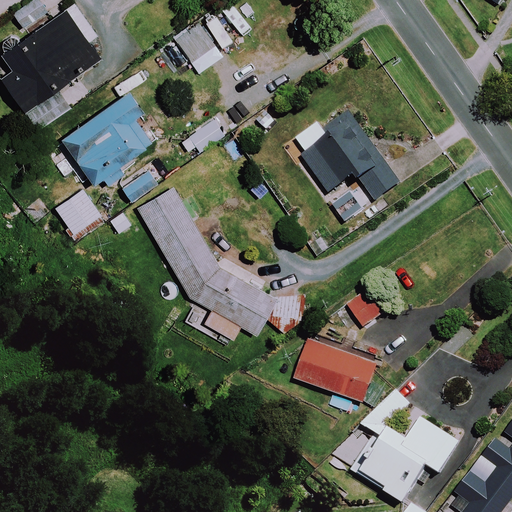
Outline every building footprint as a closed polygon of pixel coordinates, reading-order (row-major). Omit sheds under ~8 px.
[(40,0),(33,0),(16,13),(25,26),(48,10),(40,0)] [(23,41),(22,40),(20,39),(18,37),(16,37),(14,36),(12,36),(10,36),(8,37),(6,38),(4,39),(3,41),(2,43),(1,45),(0,47),(0,49),(1,51),(1,53),(2,55),(4,57),(13,71),(2,78),(37,128),(68,107),(56,90),(101,58),(88,39),(96,34),(76,5),(23,41)] [(96,187),(133,161),(130,158),(155,140),(138,116),(142,113),(128,93),(63,139),(74,154),(60,163),(77,187),(90,177),(94,183),(96,187)] [(235,131),(221,113),(188,137),(201,155),(235,131)] [(327,137),(320,127),(305,138),(313,149),(303,156),(329,195),(351,180),(357,189),(333,205),(348,227),(377,207),(383,216),(407,199),(369,143),(362,148),(346,124),(327,137)] [(162,181),(151,167),(123,190),(134,204),(162,181)] [(183,323),(224,343),(228,335),(235,338),(241,327),(259,335),(265,321),(268,317),(285,331),(303,319),(306,294),(276,297),(225,271),(175,187),(138,209),(191,298),(195,300),(183,323)] [(105,222),(85,190),(56,208),(77,241),(105,222)] [(133,226),(124,213),(111,222),(120,235),(133,226)] [(350,304),(364,326),(390,309),(376,287),(350,304)] [(376,365),(311,341),(296,380),(362,404),(376,365)] [(410,402),(397,390),(364,424),(377,436),(410,402)] [(459,441),(421,418),(408,440),(390,429),(364,472),(388,487),(385,491),(404,502),(427,464),(440,472),(459,441)] [(511,426),(508,432),(511,435),(511,448),(498,438),(484,457),(489,460),(477,476),(473,473),(458,493),(474,504),(467,511),(504,511),(511,502),(511,426)]
